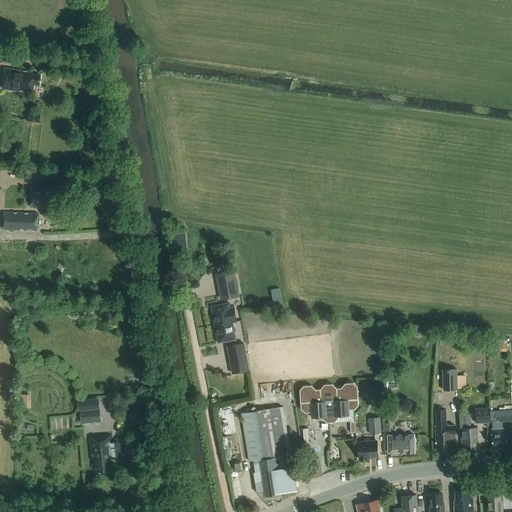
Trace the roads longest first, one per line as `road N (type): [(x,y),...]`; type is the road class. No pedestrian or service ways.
road 1 (unclassified): [(182,511),(88,0)]
road 2 (tertiary): [(284,511),(394,472),(511,463)]
road 3 (track): [(230,511),(184,304)]
